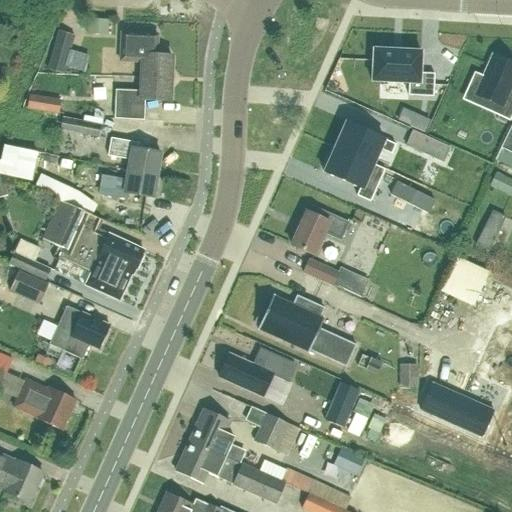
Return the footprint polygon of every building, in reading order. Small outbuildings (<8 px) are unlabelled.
[(107,36),(108,21),(86,20),(86,35),(107,36)] [(62,74),(72,35),(57,31),(46,69),(62,74)] [(140,78),(170,80),(171,57),(155,57),(156,36),(120,34),(119,62),(141,63),(140,78)] [(372,50),(371,82),(408,84),(407,97),(432,98),(433,75),(419,74),(420,53),(372,50)] [(511,65),(492,56),(474,96),(501,108),(497,117),(509,122),(511,115),(511,97),(507,95),(511,84),(511,65)] [(169,102),(170,80),(140,78),(140,93),(116,92),(115,118),(139,119),(140,101),(169,102)] [(58,115),(60,101),(28,96),(26,110),(58,115)] [(415,116),(410,128),(422,133),(428,122),(415,116)] [(98,139),(100,126),(62,117),(59,132),(98,139)] [(341,122),(330,147),(368,163),(375,148),(386,153),(390,143),(341,122)] [(511,122),(500,148),(511,153),(511,122)] [(413,132),(407,147),(443,163),(450,148),(413,132)] [(127,170),(156,176),(160,154),(134,150),(135,144),(111,140),(108,157),(128,160),(127,170)] [(40,153),(5,145),(0,168),(0,175),(34,183),(40,153)] [(330,147),(319,171),(368,193),(372,184),(361,179),(368,163),(330,147)] [(152,198),(156,176),(127,170),(125,182),(104,178),(101,195),(125,199),(126,194),(152,198)] [(511,196),(511,194),(511,180),(495,172),(488,186),(511,196)] [(446,200),(441,211),(455,217),(460,206),(446,200)] [(93,229),(77,221),(82,211),(62,201),(43,239),(64,249),(60,257),(91,272),(84,285),(118,302),(130,275),(131,275),(142,251),(94,228),(93,229)] [(313,256),(323,233),(339,240),(347,224),(311,208),(308,214),(305,213),(290,246),(313,256)] [(296,210),(281,244),(289,247),(304,213),(296,210)] [(491,211),(474,245),(487,252),(504,217),(491,211)] [(44,282),(49,271),(12,255),(7,265),(44,282)] [(434,292),(469,306),(483,270),(448,256),(434,292)] [(332,287),(338,273),(308,259),(301,273),(332,287)] [(17,272),(8,291),(39,305),(48,286),(17,272)] [(345,368),(355,346),(318,329),(323,320),(319,319),(323,309),(296,296),(291,306),(272,297),(269,303),(266,301),(256,323),(260,324),(257,330),(308,353),(309,351),(345,368)] [(98,350),(108,327),(81,314),(65,307),(48,345),(81,360),(87,346),(98,350)] [(295,367),(285,363),(260,351),(253,367),(228,355),(218,378),(260,397),(270,375),(287,383),(295,367)] [(0,385),(11,361),(0,356),(0,385)] [(36,356),(33,364),(48,370),(51,362),(36,356)] [(398,365),(398,388),(414,388),(414,365),(398,365)] [(53,394),(24,381),(18,396),(12,409),(36,420),(61,431),(75,401),(54,392),(53,394)] [(342,429),(358,392),(339,384),(323,421),(342,429)] [(431,384),(419,411),(481,438),(493,411),(431,384)] [(375,438),(387,403),(374,398),(362,434),(375,438)] [(238,463),(243,452),(229,446),(233,438),(224,434),(228,423),(203,411),(189,441),(238,463)] [(274,452),(287,426),(265,415),(252,442),(274,452)] [(283,483),(238,463),(189,441),(175,472),(201,484),(206,473),(232,485),(232,486),(274,504),(283,483)] [(364,460),(340,449),(334,461),(358,472),(364,460)] [(13,463),(0,456),(0,490),(3,492),(3,493),(28,504),(42,474),(14,461),(13,463)] [(165,493),(156,511),(227,511),(220,508),(219,511),(194,500),(192,505),(165,493)] [(307,511),(346,511),(307,494),(301,509),(307,511)]
